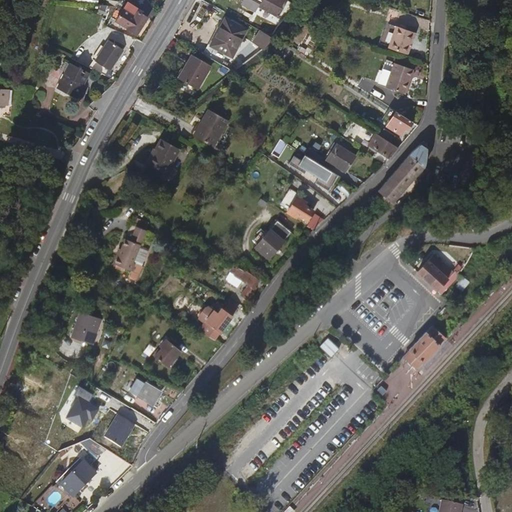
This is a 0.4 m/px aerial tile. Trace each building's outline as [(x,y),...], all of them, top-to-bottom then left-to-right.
[(287,1),(285,0),(254,0),(253,4),(277,17),(287,1)] [(150,14),(141,8),(126,30),(136,36),(150,14)] [(245,32),(224,20),(209,47),(230,58),(245,32)] [(414,32),(394,25),(387,47),(407,54),(414,32)] [(266,34),(261,32),(254,42),(263,47),(270,36),(269,35),(266,34)] [(103,51),(95,62),(110,71),(122,51),(108,42),(103,51)] [(92,60),(95,62),(103,51),(99,48),(92,60)] [(209,67),(190,55),(176,80),(196,91),(209,67)] [(413,69),(393,62),(384,86),(404,93),(413,69)] [(88,74),(70,64),(54,92),(72,102),(88,74)] [(227,119),(207,108),(193,135),(213,145),(227,119)] [(406,130),(412,121),(395,111),(386,126),(400,135),(405,129),(406,130)] [(389,158),(398,147),(375,133),(368,144),(389,158)] [(179,149),(159,138),(154,148),(151,147),(143,162),(166,174),(179,149)] [(356,155),(337,144),(327,160),(347,171),(356,155)] [(398,168),(378,192),(382,195),(380,198),(393,208),(396,205),(394,201),(422,168),(426,149),(420,144),(410,154),(398,168)] [(339,175),(305,155),(302,160),(294,156),(289,164),(305,174),(307,171),(319,178),(317,183),(330,191),(339,175)] [(341,182),(336,187),(348,196),(352,191),(341,182)] [(299,194),(285,185),(275,200),(289,209),(288,211),(296,216),(297,214),(306,220),(313,210),(304,204),(305,202),(297,196),(299,194)] [(112,264),(130,272),(133,264),(131,263),(145,232),(131,225),(117,256),(115,256),(112,264)] [(269,258),(284,241),(269,229),(255,246),(269,258)] [(462,260),(457,256),(452,264),(448,262),(444,266),(453,272),(462,260)] [(416,272),(436,291),(446,280),(426,262),(416,272)] [(258,281),(246,271),(245,272),(236,265),(234,268),(236,269),(234,273),(240,278),(239,279),(248,285),(240,295),(246,299),(256,288),(254,286),(258,281)] [(100,311),(105,302),(99,299),(94,308),(100,311)] [(231,316),(222,308),(218,312),(214,311),(201,327),(207,332),(208,331),(215,337),(231,316)] [(98,318),(77,311),(68,337),(89,343),(98,318)] [(201,327),(198,331),(214,338),(215,337),(208,331),(207,332),(201,327)] [(441,346),(447,340),(444,337),(433,327),(427,333),(426,333),(423,337),(419,340),(410,350),(411,351),(405,357),(418,370),(424,363),(425,364),(429,360),(434,354),(438,351),(439,349),(441,347),(441,346)] [(322,347),(330,354),(338,345),(331,338),(322,347)] [(181,350),(166,339),(160,347),(162,349),(155,357),(168,367),(181,350)] [(452,345),(447,340),(441,346),(441,347),(439,349),(438,351),(434,354),(429,360),(425,364),(424,363),(418,370),(423,375),(452,345)] [(402,373),(375,385),(383,403),(410,391),(402,373)] [(144,383),(136,398),(150,407),(159,393),(144,383)] [(80,457),(63,474),(78,489),(95,473),(80,457)] [(443,501),(440,511),(461,511),(462,505),(443,501)]
